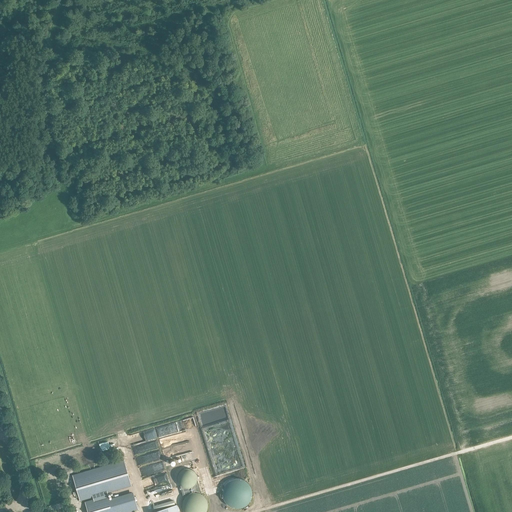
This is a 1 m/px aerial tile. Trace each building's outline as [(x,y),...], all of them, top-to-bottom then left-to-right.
[(166,457),(180,454),(178,444),(181,443),(179,433),(158,438),(164,464),(168,463),(166,457)] [(150,442),(131,446),(133,452),(151,448),(150,442)] [(158,450),(141,454),(142,457),(147,456),(148,460),(160,457),(158,450)] [(73,475),(80,500),(97,495),(98,498),(85,502),(87,511),(128,511),(138,509),(134,496),(110,503),(107,492),(131,485),(124,460),(73,475)] [(196,474),(194,471),(192,470),(189,468),(187,468),(184,469),(180,470),(178,474),(177,478),(178,482),(179,484),(180,485),(183,487),(186,488),(190,488),(192,486),(195,484),(196,481),(197,479),(197,478),(196,474)] [(154,475),(156,482),(163,480),(162,473),(154,475)] [(241,478),(239,478),(236,478),(234,478),(232,478),(230,479),(228,481),(226,482),(224,484),(223,486),(222,488),(222,490),(222,492),(222,495),(222,497),(223,499),(224,501),(226,503),(228,504),(230,505),(232,506),(234,507),(236,507),(239,507),(241,506),(243,505),(245,504),(247,503),(248,501),(249,499),(250,497),(251,494),(251,492),(251,490),(250,488),(249,486),(248,484),(247,482),(245,481),(244,480),(241,478)] [(194,492),(195,492),(196,492),(197,492),(198,492),(199,493),(200,493),(201,494),(197,479),(196,481),(195,484),(192,486),(190,488),(186,488),(183,487),(180,485),(179,484),(184,499),(184,498),(185,497),(185,496),(186,495),(188,494),(189,494),(190,493),(192,492),(194,492)] [(59,480),(47,481),(48,491),(53,491),(53,487),(59,487),(59,480)] [(158,496),(157,494),(155,494),(153,489),(145,491),(147,499),(158,496)] [(113,497),(114,500),(130,495),(129,492),(113,497)] [(183,501),(182,502),(182,504),(182,505),(182,507),(183,509),(183,510),(184,511),(205,511),(206,511),(206,510),(207,509),(207,508),(207,506),(207,505),(207,504),(207,503),(207,501),(207,500),(206,499),(205,498),(205,497),(204,497),(203,495),(202,494),(201,494),(200,493),(199,493),(198,492),(197,492),(196,492),(195,492),(194,492),(192,492),(190,493),(189,494),(188,494),(186,495),(185,496),(185,497),(184,498),(184,499),(183,500),(183,501)] [(153,510),(154,509),(174,503),(174,501),(153,507),(152,507),(153,510)]
